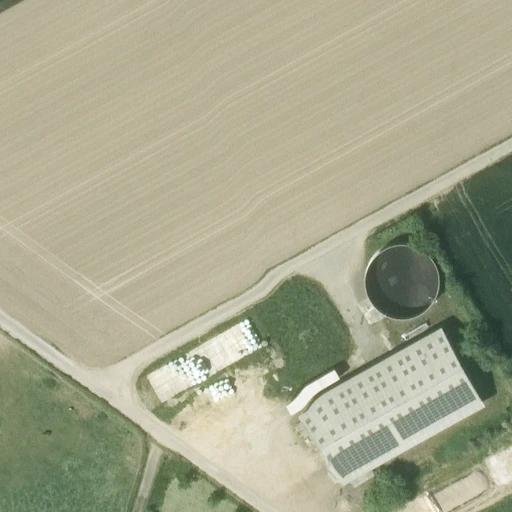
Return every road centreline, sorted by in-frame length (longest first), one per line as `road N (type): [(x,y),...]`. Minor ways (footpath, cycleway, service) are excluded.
road 1 (track): [(97,392),(511,158)]
road 2 (track): [(263,511),(0,323)]
